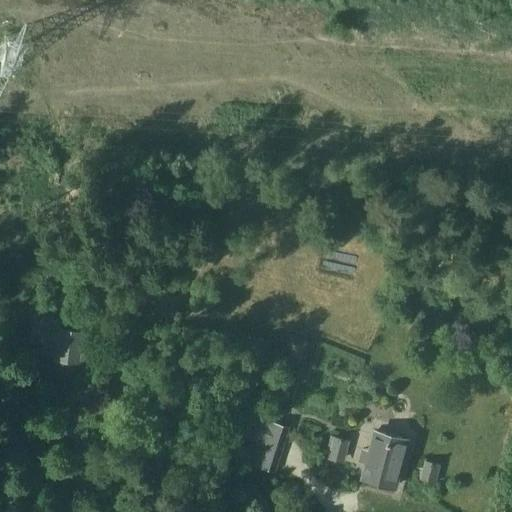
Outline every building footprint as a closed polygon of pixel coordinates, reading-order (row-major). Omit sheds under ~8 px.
[(81,347),(83,334),(58,331),(58,328),(34,325),(31,342),(46,344),(48,341),(56,342),(54,356),(75,359),(77,346),(81,347)] [(285,431),(281,429),(251,420),(246,436),(260,440),(252,463),(273,469),(285,431)] [(363,478),(395,487),(407,440),(375,431),(363,478)] [(329,453),(342,457),(347,441),(334,437),(329,453)] [(422,479),(434,482),(439,466),(426,463),(422,479)]
